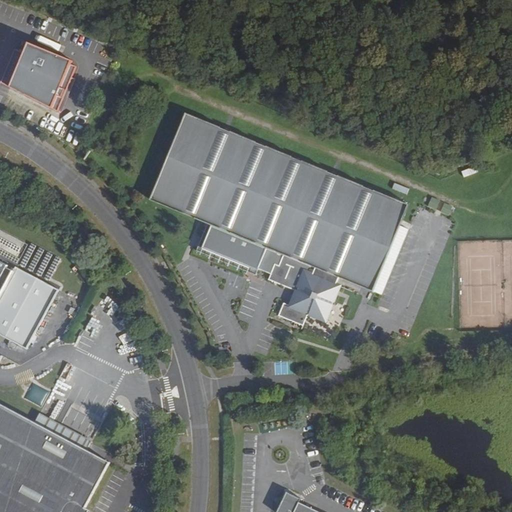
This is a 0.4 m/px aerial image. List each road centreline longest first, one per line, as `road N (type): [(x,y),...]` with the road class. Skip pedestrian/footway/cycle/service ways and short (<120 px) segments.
road 1 (unclassified): [(0,131),(84,192),(157,289),(197,407),(198,511)]
road 2 (track): [(511,343),(347,378)]
road 3 (unknown): [(0,52),(12,24),(21,22),(96,53)]
